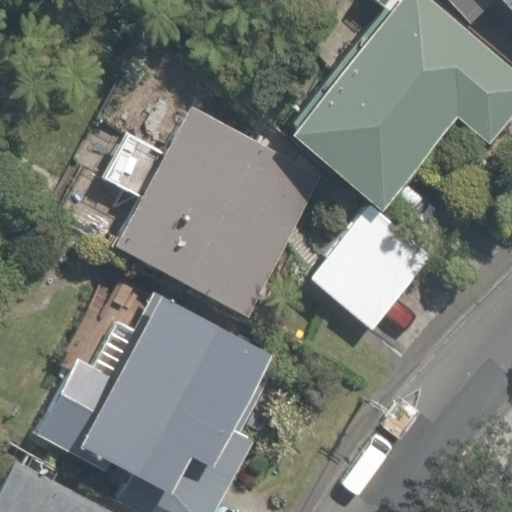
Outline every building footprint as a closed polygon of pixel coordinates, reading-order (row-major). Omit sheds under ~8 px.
[(511,95),(511,73),(425,0),(356,0),(256,117),(354,201),(437,104),(476,137),(511,95)] [(511,0),(489,0),(511,26),(511,0)] [(309,175),(155,93),(83,230),(237,312),(309,175)] [(331,190),(276,263),(359,325),(414,253),(331,190)] [(274,352),(130,276),(89,354),(64,341),(42,384),(65,397),(45,434),(139,484),(159,446),(185,459),(217,399),(242,412),(274,352)] [(250,438),(218,421),(188,474),(220,492),(250,438)] [(105,511),(0,457),(0,511),(105,511)]
